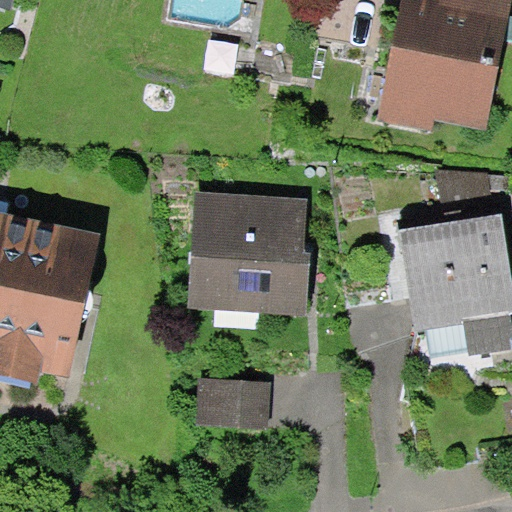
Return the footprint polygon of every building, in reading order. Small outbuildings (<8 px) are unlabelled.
[(0,0),(0,7),(10,10),(12,0),(0,0)] [(401,0),(378,119),(434,130),(436,119),(487,128),(505,39),(509,13),(511,0),(401,0)] [(445,221),(493,214),(487,172),(436,169),(445,221)] [(308,198),(195,190),(188,307),(307,315),(311,252),(305,251),(308,198)] [(0,211),(0,372),(37,381),(40,370),(68,376),(100,233),(0,211)] [(445,221),(398,230),(416,330),(465,323),(470,354),(511,348),(511,315),(511,314),(511,313),(511,275),(502,213),(493,214),(445,221)] [(272,380),(199,376),(197,423),(269,427),(272,380)]
